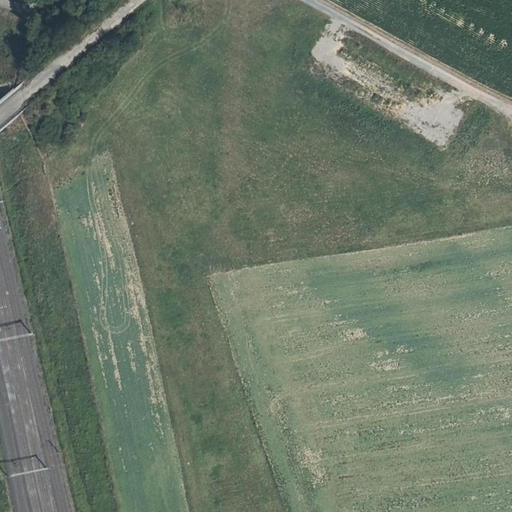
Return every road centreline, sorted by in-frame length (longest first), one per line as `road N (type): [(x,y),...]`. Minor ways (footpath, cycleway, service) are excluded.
road 1 (unclassified): [(309,0),(511,114)]
road 2 (unclassified): [(0,115),(140,0)]
